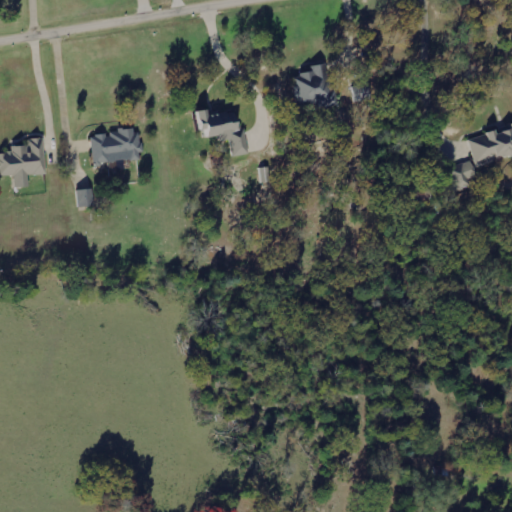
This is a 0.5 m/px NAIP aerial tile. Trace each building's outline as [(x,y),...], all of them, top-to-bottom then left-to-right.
[(294,77),(299,108),(320,105),(320,108),(337,105),(330,63),(302,68),(303,76),(294,77)] [(234,157),(248,154),(240,107),(199,115),(204,139),(220,136),(221,141),(231,140),(234,157)] [(511,124),(470,139),(479,165),(511,153),(511,124)] [(92,134),(95,164),(143,159),(140,129),(92,134)] [(30,175),(47,174),(45,138),(28,139),(28,145),(13,146),(13,152),(0,153),(0,175),(16,175),(16,187),(31,187),(30,175)] [(448,177),(454,176),(457,189),(479,184),(473,159),(445,166),(448,177)] [(78,190),(78,207),(95,206),(94,189),(78,190)]
